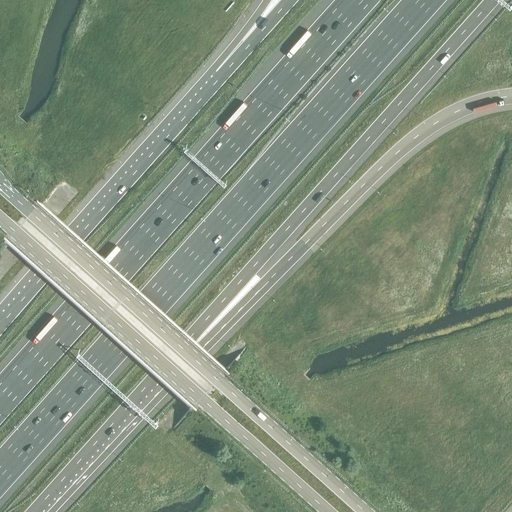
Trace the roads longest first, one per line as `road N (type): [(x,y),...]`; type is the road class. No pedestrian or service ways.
road 1 (motorway): [(0,476),(426,0)]
road 2 (motorway): [(357,0),(0,395)]
road 3 (motorway): [(158,370),(491,0)]
road 4 (motorway): [(365,511),(0,182)]
road 5 (motorway): [(158,370),(267,282),(415,137),(457,111),(511,96)]
road 6 (motorway): [(0,216),(328,511)]
road 7 (motorway): [(203,97),(0,324)]
road 8 (motorway): [(32,511),(158,370)]
road 9 (motorway): [(289,0),(203,97)]
